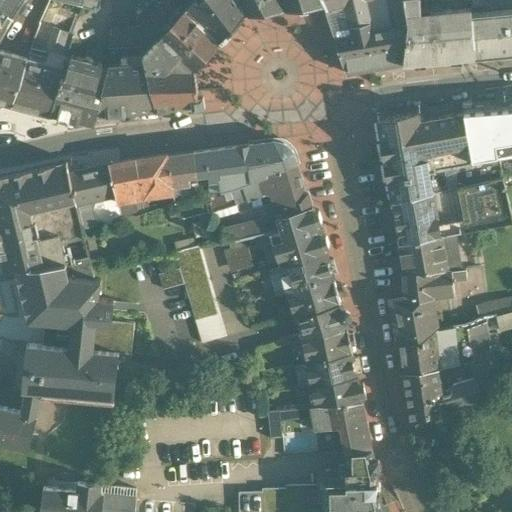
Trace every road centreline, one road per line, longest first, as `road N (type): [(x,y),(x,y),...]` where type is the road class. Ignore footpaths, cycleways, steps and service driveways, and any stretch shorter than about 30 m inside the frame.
road 1 (residential): [(324,110),(399,469),(420,511)]
road 2 (tertiary): [(324,110),(0,160)]
road 3 (tertiary): [(324,110),(511,89)]
